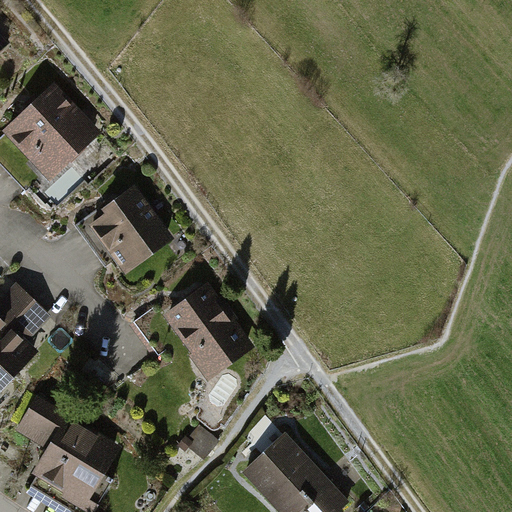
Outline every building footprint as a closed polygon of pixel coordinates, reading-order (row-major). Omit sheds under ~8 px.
[(95,129),(51,86),(3,133),(47,177),(95,129)] [(168,242),(133,188),(86,218),(122,272),(168,242)] [(0,326),(26,302),(9,285),(0,293),(0,326)] [(242,347),(202,285),(158,313),(198,375),(242,347)] [(26,302),(0,326),(0,379),(37,344),(28,335),(44,320),(26,302)] [(111,446),(29,397),(12,425),(36,439),(19,468),(78,502),(111,446)] [(334,511),(346,502),(283,433),(236,475),(269,511),(291,511),(302,502),(310,511),(334,511)]
